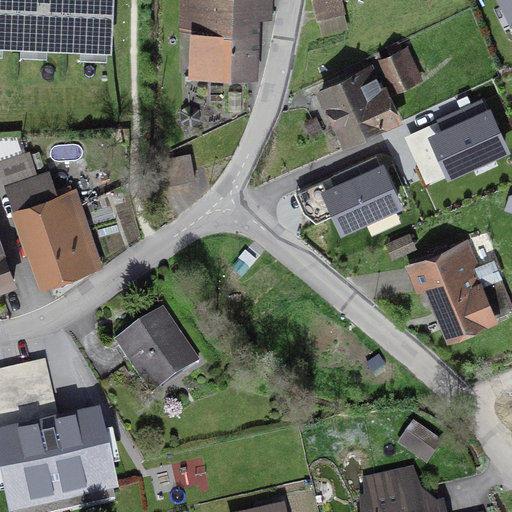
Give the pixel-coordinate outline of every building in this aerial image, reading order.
[(0,0),(0,47),(102,52),(104,0),(0,0)] [(268,18),(268,0),(180,0),(180,32),(191,32),(189,70),(254,73),(256,23),(250,23),(250,17),(268,18)] [(339,16),(343,15),(338,0),(310,0),(311,0),(316,22),(318,21),(321,33),(342,28),(339,16)] [(511,0),(503,0),(511,18),(511,17),(511,0)] [(394,90),(412,82),(399,54),(381,63),(394,90)] [(380,93),(370,71),(320,94),(328,111),(333,109),(347,141),(395,120),(382,92),(380,93)] [(443,122),(424,131),(442,172),(502,145),(483,104),(443,122)] [(188,155),(159,160),(164,187),(193,181),(188,155)] [(28,228),(22,230),(40,283),(94,265),(71,195),(55,201),(45,176),(32,181),(25,159),(0,167),(0,172),(14,214),(22,212),(28,228)] [(341,182),(335,185),(355,227),(410,202),(391,159),(341,182)] [(474,269),(465,245),(407,269),(416,292),(428,287),(449,336),(510,311),(498,281),(478,289),(470,271),(474,269)] [(0,286),(12,282),(0,250),(0,286)] [(147,332),(139,338),(135,333),(116,346),(144,387),(191,355),(163,314),(144,327),(147,332)] [(0,420),(2,430),(59,417),(47,361),(0,370),(0,420)] [(0,459),(12,511),(112,488),(95,418),(52,428),(0,440),(0,459)] [(426,461),(438,444),(412,426),(400,443),(426,461)] [(367,511),(439,511),(439,509),(426,511),(415,511),(407,475),(369,484),(373,501),(366,503),(367,511)]
